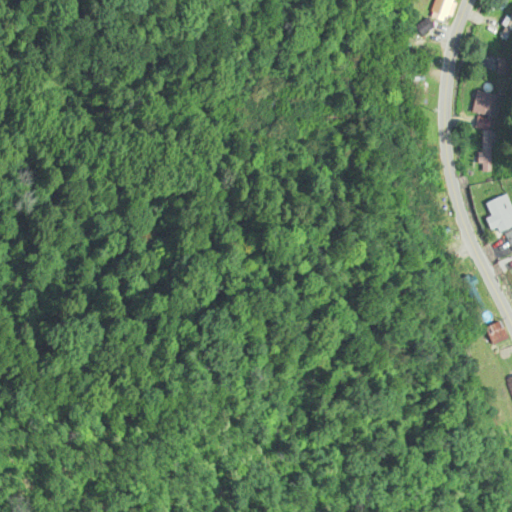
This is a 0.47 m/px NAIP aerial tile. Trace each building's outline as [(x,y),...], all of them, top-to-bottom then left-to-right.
[(434,0),(431,15),(448,19),(452,0),(434,0)] [(503,98),(476,91),(471,113),(497,120),(503,98)] [(431,159),(419,161),(426,208),(438,206),(431,159)] [(511,231),(511,199),(483,199),(483,219),(481,219),(481,231),(511,231)] [(511,229),(501,233),(509,254),(511,253),(511,229)] [(458,280),(474,313),(483,308),(467,276),(458,280)] [(502,340),(493,322),(480,328),(488,346),(502,340)]
